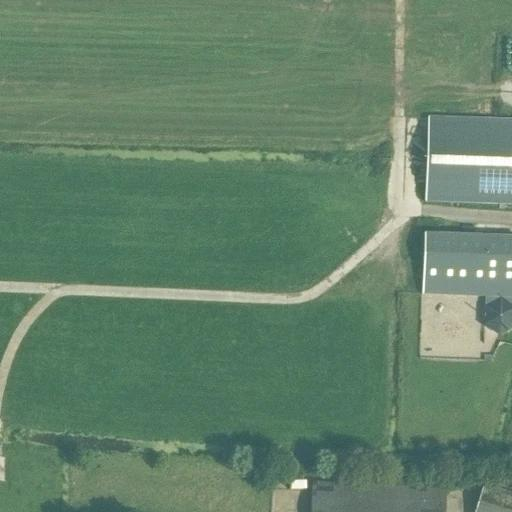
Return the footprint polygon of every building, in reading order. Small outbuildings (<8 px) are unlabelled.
[(511,206),(511,123),(427,120),(424,204),(511,206)] [(511,238),(423,235),(421,296),(482,298),(511,299),(511,238)] [(511,331),(511,299),(482,298),(481,328),(496,340),(511,331)] [(441,511),(443,490),(311,484),(309,511),(441,511)] [(511,511),(511,494),(482,485),(473,511),(511,511)]
